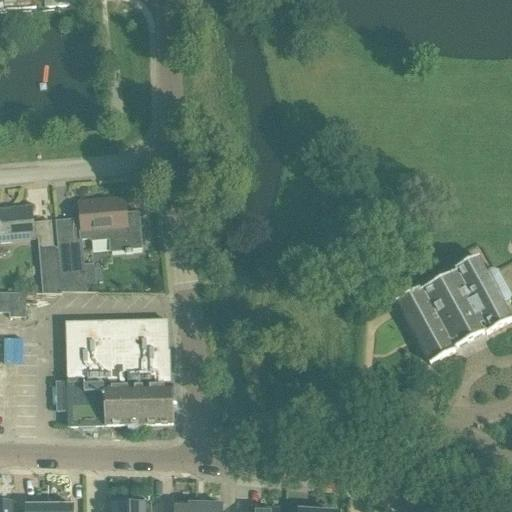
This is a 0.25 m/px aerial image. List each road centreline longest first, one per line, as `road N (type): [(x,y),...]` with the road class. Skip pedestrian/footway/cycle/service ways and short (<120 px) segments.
road 1 (residential): [(204,462),(173,157)]
road 2 (residential): [(418,511),(381,487),(204,462)]
road 3 (residential): [(204,462),(0,455)]
road 4 (residential): [(0,172),(173,157)]
road 5 (residential): [(173,157),(167,0)]
